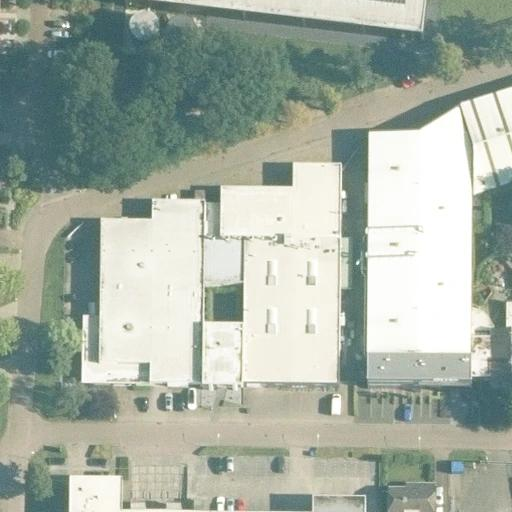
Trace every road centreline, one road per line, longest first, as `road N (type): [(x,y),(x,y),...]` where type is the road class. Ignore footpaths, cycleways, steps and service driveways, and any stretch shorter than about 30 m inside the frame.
road 1 (unclassified): [(18,434),(511,438)]
road 2 (unclassified): [(58,212),(511,68)]
road 3 (unclassified): [(18,434),(38,230),(58,212)]
road 4 (unclassified): [(58,212),(35,106),(39,0)]
